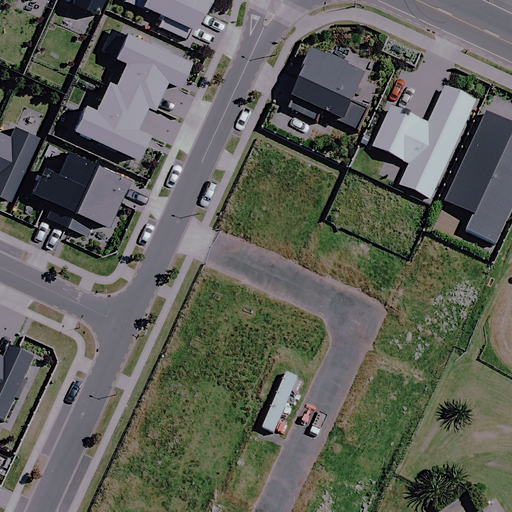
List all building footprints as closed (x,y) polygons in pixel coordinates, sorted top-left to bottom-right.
[(74,0),(72,6),(96,17),(104,0),(74,0)] [(210,0),(127,0),(127,2),(164,19),(160,28),(187,40),(191,31),(195,33),(210,0)] [(126,65),(115,89),(149,105),(150,105),(147,110),(154,114),(167,85),(179,90),(191,66),(127,37),(117,61),(126,65)] [(312,51),(286,108),(318,123),(323,112),(342,121),(341,124),(358,131),(368,109),(350,101),(362,73),(312,51)] [(115,89),(108,86),(95,113),(86,109),(75,134),(138,162),(149,138),(137,133),(149,105),(115,89)] [(428,123),(390,106),(372,147),(410,164),(400,186),(429,199),(474,101),(444,88),(428,123)] [(511,128),(511,125),(486,114),(446,202),(475,215),(467,233),(494,245),(511,204),(511,140),(508,138),(511,128)] [(9,140),(0,136),(0,200),(9,205),(38,141),(14,130),(9,140)] [(67,228),(97,168),(69,155),(57,178),(44,172),(32,196),(53,206),(47,219),(67,228)] [(129,184),(97,168),(67,228),(87,238),(94,223),(107,230),(129,184)] [(277,325),(255,372),(304,395),(300,402),(313,408),(316,401),(354,419),(351,426),(364,432),(367,425),(391,436),(413,390),(354,362),(358,353),(327,338),(323,346),(277,325)] [(2,360),(0,359),(0,420),(2,422),(31,359),(7,348),(2,360)] [(364,511),(371,499),(341,483),(325,511),(364,511)]
